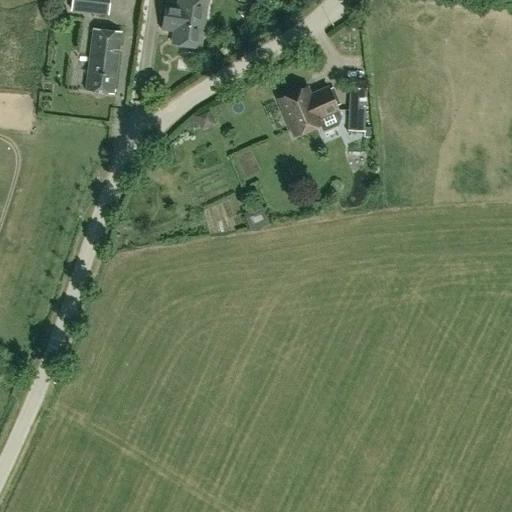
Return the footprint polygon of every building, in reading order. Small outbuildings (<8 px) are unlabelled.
[(107,16),(109,0),(72,0),(71,11),(107,16)] [(200,47),(207,0),(178,0),(178,3),(166,1),(161,29),(173,31),(171,43),(200,47)] [(113,95),(115,78),(121,32),(93,29),(85,91),(113,95)] [(337,126),(340,118),(328,88),(309,96),(307,90),(306,87),(278,99),(294,136),(319,125),(322,132),(337,126)] [(349,88),(347,131),(364,131),(363,138),(370,138),(371,127),(365,127),(366,88),(349,88)] [(209,111),(196,117),(202,130),(215,124),(209,111)]
